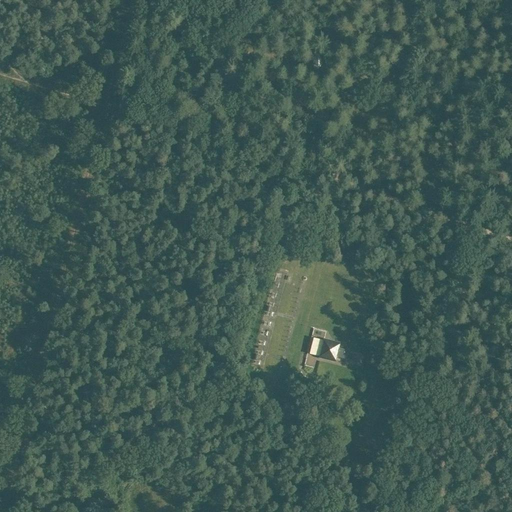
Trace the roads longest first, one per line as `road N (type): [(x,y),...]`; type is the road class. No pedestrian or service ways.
road 1 (track): [(494,226),(101,100)]
road 2 (track): [(101,100),(0,494)]
road 3 (track): [(421,455),(494,226)]
road 4 (track): [(196,395),(421,455)]
